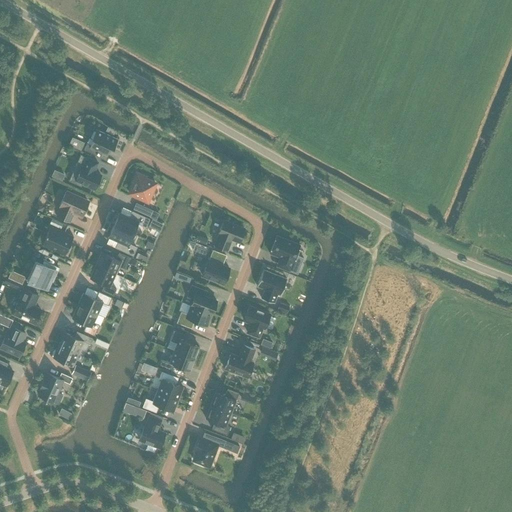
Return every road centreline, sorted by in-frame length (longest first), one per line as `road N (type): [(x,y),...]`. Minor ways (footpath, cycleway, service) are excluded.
road 1 (residential): [(152,510),(259,231),(252,218),(137,154),(124,162),(10,414),(34,491)]
road 2 (unclassified): [(511,280),(401,231),(0,0)]
road 3 (track): [(279,511),(387,223)]
road 4 (residential): [(152,510),(73,481),(34,491)]
